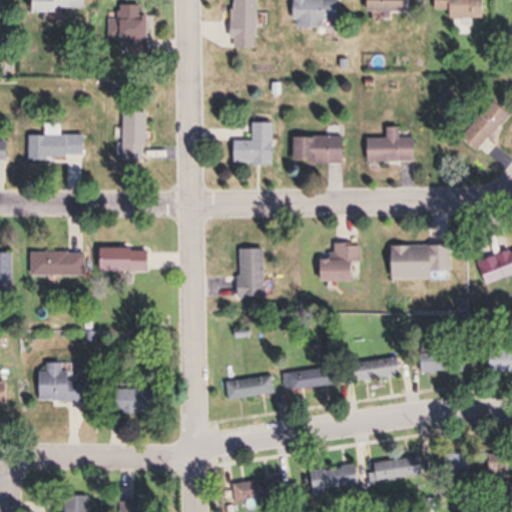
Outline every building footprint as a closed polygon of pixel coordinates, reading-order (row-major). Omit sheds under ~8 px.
[(0,0),(0,24),(8,25),(8,0),(0,0)] [(90,11),(89,0),(35,0),(36,11),(90,11)] [(262,0),(236,0),(236,49),(262,49),(262,0)] [(297,0),(298,23),(345,23),(344,0),(297,0)] [(375,0),(376,13),(413,13),(413,0),(375,0)] [(490,0),(438,0),(438,10),(454,10),(454,20),(490,20),(490,0)] [(125,39),(152,39),(152,17),(146,17),(146,6),(125,6),(125,39)] [(483,151),(511,119),(511,112),(498,99),(465,134),(483,151)] [(152,112),(127,112),(127,161),(152,161),(152,112)] [(278,164),(278,123),(257,123),(257,141),(237,141),(237,164),(278,164)] [(64,124),(49,125),(50,137),(31,137),(32,160),(87,159),(87,135),(65,136),(64,124)] [(372,162),(421,160),(420,134),(393,135),(393,138),(371,139),(372,162)] [(349,163),(349,137),(298,137),(298,163),(349,163)] [(0,161),(13,162),(13,142),(0,141),(0,161)] [(363,244),(338,244),(338,260),(325,260),(325,282),(363,282),(363,244)] [(395,247),(396,280),(448,279),(448,246),(395,247)] [(0,249),(0,280),(16,281),(16,249),(0,249)] [(269,249),(244,249),(244,299),(269,299),(269,249)] [(155,271),(154,251),(107,252),(108,272),(155,271)] [(490,285),(511,277),(511,252),(482,264),(490,285)] [(90,276),(90,253),(39,253),(39,276),(90,276)] [(511,374),(511,350),(490,351),(491,375),(511,374)] [(470,373),(470,353),(423,353),(423,373),(470,373)] [(357,364),(360,384),(405,377),(403,358),(357,364)] [(90,403),(90,382),(72,382),(72,364),(51,364),(51,372),(45,372),(44,402),(90,403)] [(288,394),(338,387),(335,368),(285,375),(288,394)] [(278,396),(275,377),(228,383),(230,402),(278,396)] [(0,383),(0,405),(11,405),(11,383),(0,383)] [(120,390),(120,414),(156,414),(156,390),(120,390)] [(473,453),(446,453),(446,471),(473,471),(473,453)] [(492,478),(511,478),(511,455),(492,456),(492,478)] [(427,476),(424,458),(371,465),(374,484),(427,476)] [(361,466),(314,472),(317,495),(364,489),(361,466)] [(280,480),(235,485),(237,503),(282,498),(280,480)] [(150,511),(151,503),(123,503),(123,511),(150,511)]
